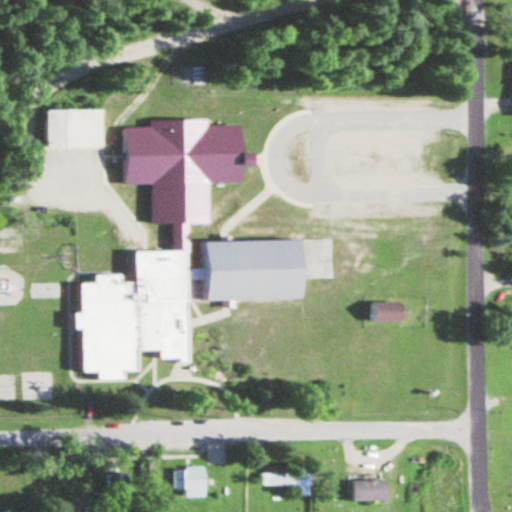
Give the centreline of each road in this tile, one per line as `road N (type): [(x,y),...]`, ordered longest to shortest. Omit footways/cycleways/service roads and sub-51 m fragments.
road 1 (residential): [(475,511),(470,0)]
road 2 (residential): [(472,426),(0,438)]
